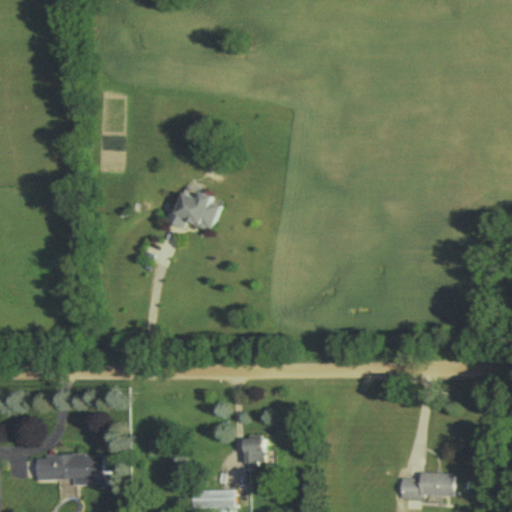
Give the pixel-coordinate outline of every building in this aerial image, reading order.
[(223,208),(183,192),(169,227),(185,234),(188,227),(211,236),(223,208)] [(245,468),(266,468),(266,442),(245,442),(245,468)] [(104,489),(103,459),(37,460),(37,485),(73,484),(73,490),(104,489)] [(455,478),(421,478),(421,483),(402,483),(402,503),(455,503),(455,478)] [(235,511),(236,494),(193,494),(193,511),(235,511)]
